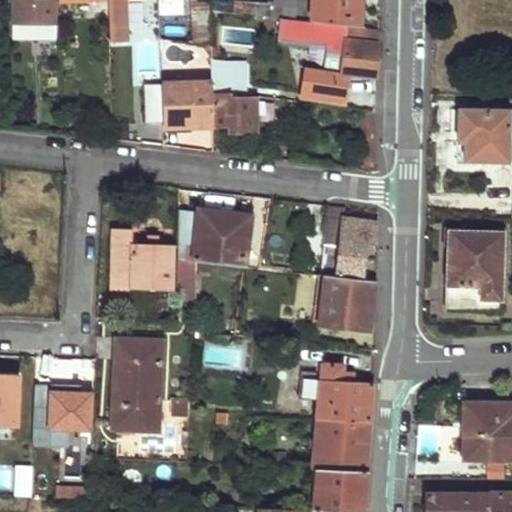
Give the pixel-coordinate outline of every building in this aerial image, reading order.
[(13,0),(13,21),(17,21),(55,21),(54,0),(13,0)] [(109,0),(111,36),(127,36),(126,0),(109,0)] [(191,0),(193,40),(210,41),(209,10),(208,0),(191,0)] [(276,0),(276,3),(249,0),(236,0),(236,1),(224,0),(208,0),(209,10),(279,17),(295,18),(295,0),(276,0)] [(295,0),(295,18),(360,25),(360,0),(295,0)] [(279,17),(278,35),(344,41),(342,74),(355,75),(378,78),(378,27),(360,25),(295,18),(279,17)] [(55,21),(17,21),(17,38),(55,38),(55,21)] [(212,81),(212,92),(247,96),(248,64),(211,60),(212,81)] [(292,72),(290,91),(337,95),(338,82),(355,83),(355,75),(342,74),(339,74),(339,76),(292,72)] [(163,84),(164,125),(190,123),(192,127),(213,126),(212,92),(212,81),(163,83),(163,84)] [(145,85),(146,126),(164,125),(163,84),(145,85)] [(231,132),(259,132),(258,99),(234,99),(235,95),(215,96),(215,126),(231,126),(231,132)] [(462,160),(506,162),(509,111),(458,108),(456,141),(464,142),(462,160)] [(361,110),(361,167),(377,169),(378,111),(361,110)] [(334,204),(330,247),(341,248),(345,219),(346,205),(334,204)] [(181,208),(181,256),(200,258),(247,264),(253,214),(202,209),(201,211),(181,208)] [(340,260),(338,276),(361,279),(365,240),(379,241),(380,223),(345,219),(341,248),(330,247),(329,258),(340,260)] [(119,221),(112,282),(173,288),(176,242),(134,238),(135,223),(119,221)] [(444,308),(498,310),(502,232),(447,231),(444,308)] [(181,256),(180,296),(200,297),(200,258),(181,256)] [(329,258),(327,274),(338,276),(340,260),(329,258)] [(327,274),(322,322),(369,328),(373,280),(361,279),(338,276),(327,274)] [(115,387),(113,422),(158,424),(161,340),(123,339),(121,388),(115,387)] [(116,339),(115,387),(121,388),(123,339),(116,339)] [(324,364),(320,418),(370,421),(372,382),(342,380),(343,366),(324,364)] [(41,366),(39,397),(60,398),(61,367),(41,366)] [(19,367),(17,396),(35,397),(36,368),(19,367)] [(0,419),(9,420),(12,372),(0,371),(0,419)] [(175,395),(175,414),(189,414),(190,395),(175,395)] [(31,401),(31,419),(63,421),(64,402),(31,401)] [(467,457),(511,457),(511,403),(467,403),(467,457)] [(320,418),(315,470),(321,470),(366,473),(370,421),(320,418)] [(246,448),(246,466),(286,468),(287,458),(269,456),(269,449),(246,448)] [(366,473),(321,470),(315,509),(363,511),(366,473)] [(56,486),(55,497),(90,499),(90,487),(56,486)] [(427,511),(511,511),(511,493),(427,496),(427,511)]
